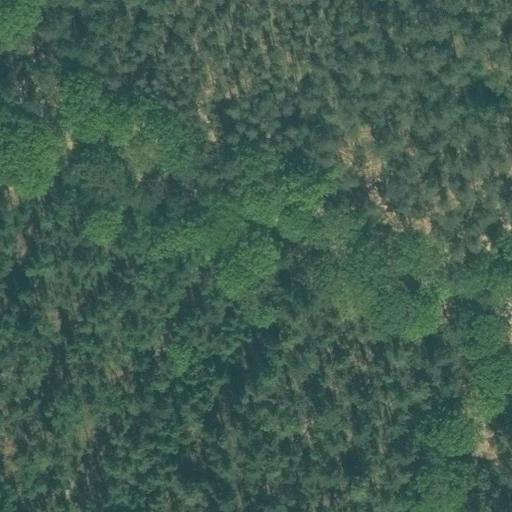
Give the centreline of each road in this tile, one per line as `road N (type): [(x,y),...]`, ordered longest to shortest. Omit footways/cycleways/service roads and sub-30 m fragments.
road 1 (track): [(511,303),(0,86)]
road 2 (track): [(511,307),(413,511)]
